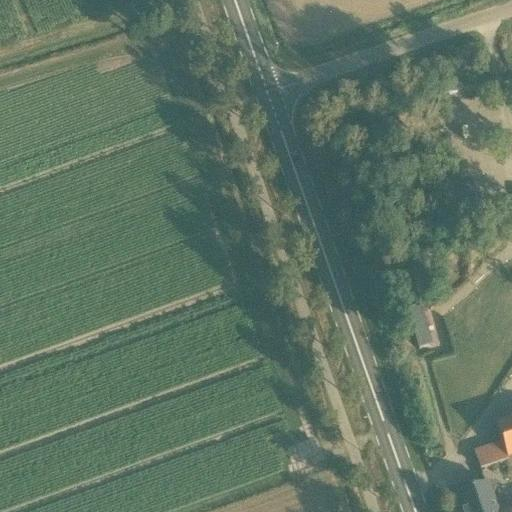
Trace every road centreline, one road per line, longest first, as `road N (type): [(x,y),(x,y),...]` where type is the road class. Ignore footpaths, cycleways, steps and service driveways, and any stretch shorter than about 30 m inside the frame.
road 1 (primary): [(410,511),(267,97)]
road 2 (unclassified): [(267,97),(511,16)]
